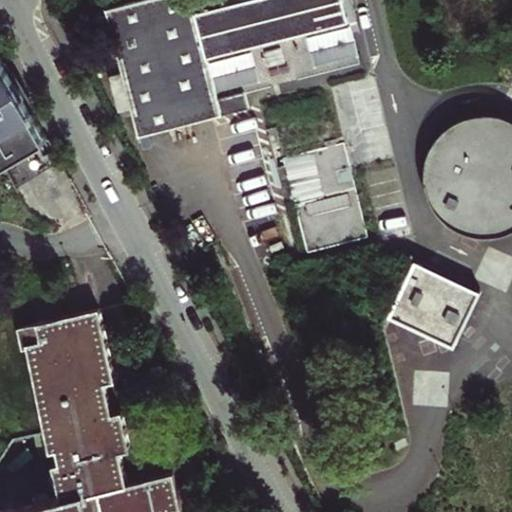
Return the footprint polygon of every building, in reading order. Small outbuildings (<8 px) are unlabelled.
[(137,0),(111,7),(143,135),(251,107),(247,90),(360,62),(353,35),(357,34),(348,0),(137,0)] [(0,167),(0,168),(47,139),(33,114),(34,113),(27,100),(28,100),(20,86),(13,74),(12,74),(4,62),(3,63),(0,57),(0,167)] [(135,109),(126,73),(112,77),(121,112),(135,109)] [(368,236),(344,143),(284,158),(308,251),(368,236)] [(421,258),(394,313),(460,344),(487,289),(421,258)] [(98,307),(17,325),(22,347),(27,345),(60,496),(0,509),(0,511),(168,511),(181,509),(172,471),(126,481),(119,450),(129,448),(120,408),(110,411),(104,381),(114,379),(98,307)]
